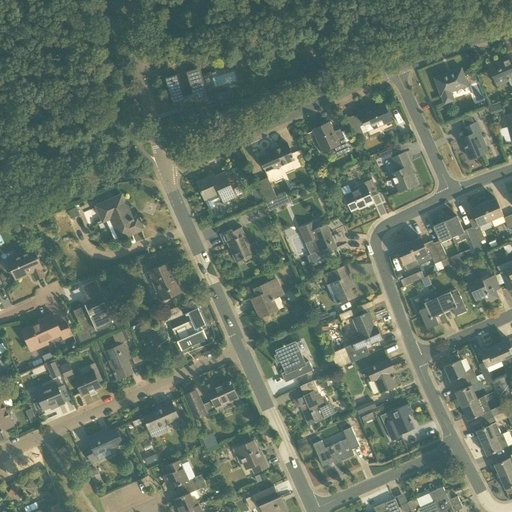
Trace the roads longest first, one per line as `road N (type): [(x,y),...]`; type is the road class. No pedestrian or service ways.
road 1 (residential): [(0,453),(243,348)]
road 2 (residential): [(398,67),(164,169)]
road 3 (residential): [(415,357),(376,241),(391,223),(447,195)]
road 4 (residential): [(243,348),(164,169)]
road 5 (residential): [(312,509),(243,348)]
road 6 (residential): [(164,169),(120,0)]
road 7 (residential): [(312,509),(457,448)]
road 8 (residential): [(447,195),(398,67)]
road 9 (residential): [(511,28),(398,67)]
